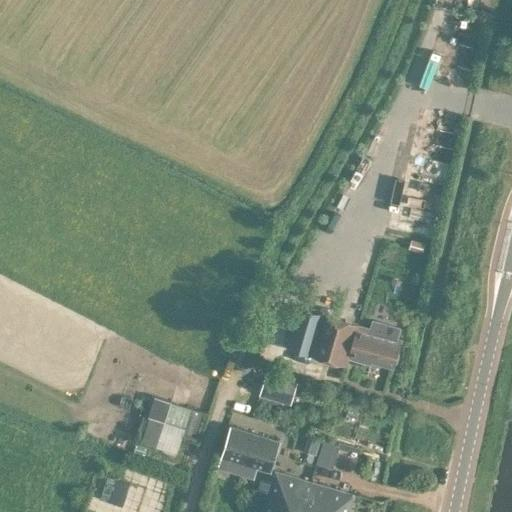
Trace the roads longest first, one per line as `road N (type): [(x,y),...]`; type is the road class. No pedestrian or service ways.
road 1 (tertiary): [(456,511),(511,257)]
road 2 (track): [(260,289),(184,511)]
